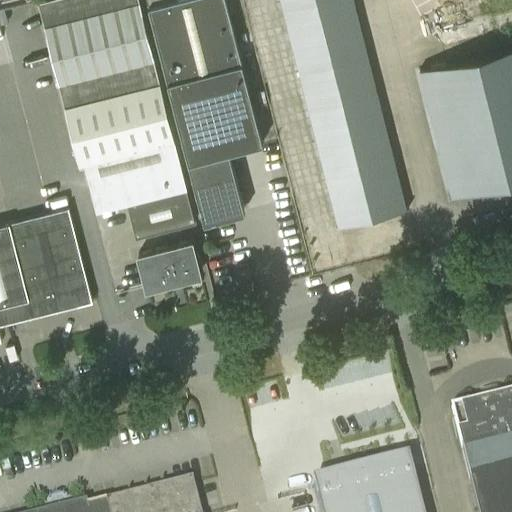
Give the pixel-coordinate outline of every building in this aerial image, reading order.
[(139,0),(39,0),(80,161),(85,160),(97,207),(126,200),(135,235),(195,220),(181,165),(139,0)] [(146,0),(204,221),(244,210),(229,150),(262,141),(225,0),(146,0)] [(278,0),(336,226),(406,208),(352,0),(278,0)] [(511,180),(511,46),(420,69),(452,196),(511,180)] [(0,322),(91,300),(67,207),(0,223),(0,322)] [(191,239),(138,252),(147,286),(148,285),(170,280),(181,277),(200,272),(191,239)] [(499,320),(442,331),(447,361),(459,359),(457,347),(482,342),(484,349),(504,345),(499,320)] [(460,446),(476,511),(511,511),(511,399),(452,414),(460,446)] [(199,511),(194,493),(192,485),(90,511),(87,511),(85,511),(199,511)] [(422,511),(416,485),(319,510),(319,511),(422,511)]
